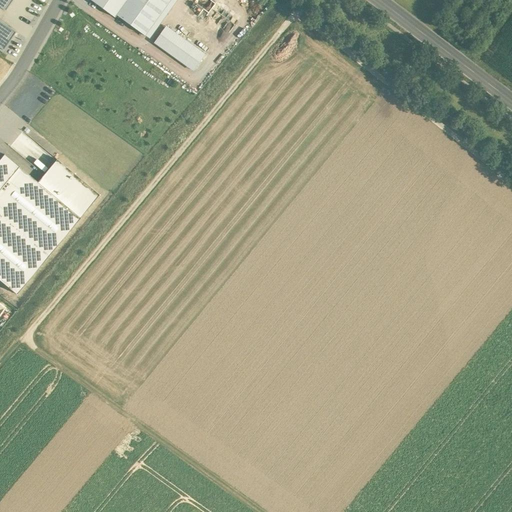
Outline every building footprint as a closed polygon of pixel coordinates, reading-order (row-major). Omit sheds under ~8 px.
[(13,0),(0,0),(0,47),(4,50),(16,32),(0,21),(0,9),(1,9),(5,12),(13,0)] [(127,0),(91,0),(115,17),(117,14),(127,0)] [(127,0),(117,14),(151,38),(178,0),(127,0)] [(207,55),(168,26),(156,42),(195,71),(207,55)] [(38,184),(5,156),(0,161),(0,280),(17,295),(81,219),(38,184)] [(59,160),(38,184),(81,219),(101,195),(59,160)]
